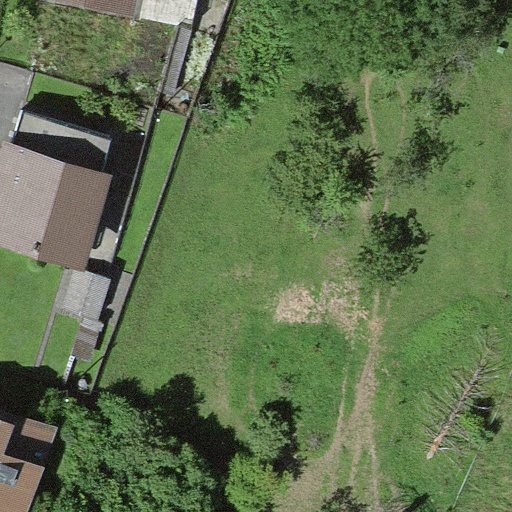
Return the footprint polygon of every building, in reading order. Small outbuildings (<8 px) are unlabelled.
[(124,0),(60,0),(122,13),(124,0)] [(153,91),(168,96),(186,0),(140,0),(136,21),(164,26),(153,91)] [(105,138),(17,112),(0,171),(0,179),(6,181),(0,201),(0,240),(70,260),(105,138)] [(92,321),(104,280),(71,270),(58,311),(92,321)] [(0,511),(20,511),(28,491),(5,482),(25,428),(0,418),(0,511)]
